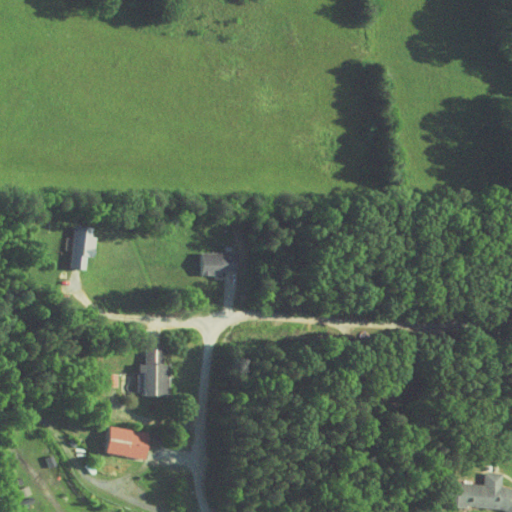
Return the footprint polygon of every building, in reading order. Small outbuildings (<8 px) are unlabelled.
[(88,228),(65,227),(62,270),(79,271),(80,257),(86,257),(88,228)] [(189,254),(190,276),(230,274),(229,252),(189,254)] [(161,395),(162,364),(158,364),(158,348),(136,348),(135,394),(161,395)] [(113,386),(114,373),(101,373),(101,386),(113,386)] [(92,452),(138,457),(141,430),(95,425),(92,452)] [(436,481),(434,506),(508,510),(510,488),(495,488),(496,473),(478,472),(477,484),(436,481)]
